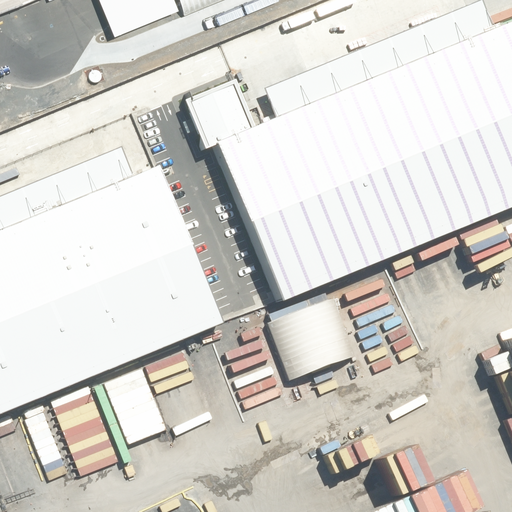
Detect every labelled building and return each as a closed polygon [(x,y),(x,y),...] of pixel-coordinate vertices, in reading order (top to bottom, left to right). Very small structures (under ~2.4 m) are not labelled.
[(0,0),(0,12),(29,0),(0,0)] [(195,152),(217,143),(280,298),(511,204),(511,25),(488,35),(475,3),(263,88),(278,124),(252,135),(229,78),(174,100),(195,152)] [(76,52),(39,68),(45,82),(82,67),(76,52)] [(0,415),(215,326),(154,168),(129,177),(117,147),(0,196),(0,415)] [(223,511),(210,480),(127,511),(223,511)] [(153,498),(150,490),(131,497),(134,504),(153,498)]
